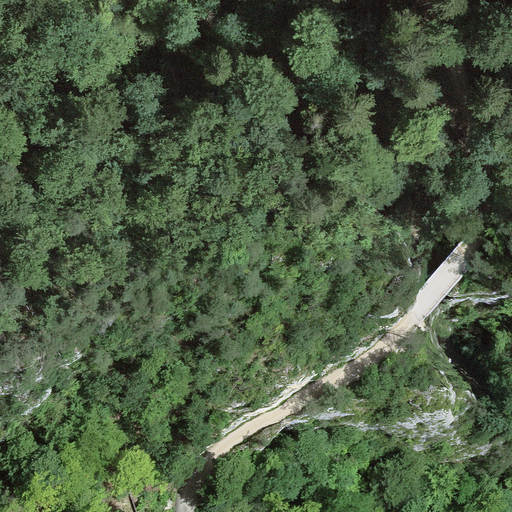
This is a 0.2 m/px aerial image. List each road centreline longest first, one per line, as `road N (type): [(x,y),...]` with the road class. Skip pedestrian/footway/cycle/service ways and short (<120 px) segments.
road 1 (track): [(408,324),(369,359),(207,461),(187,511)]
road 2 (track): [(421,0),(441,31),(493,175),(490,220),(458,268)]
